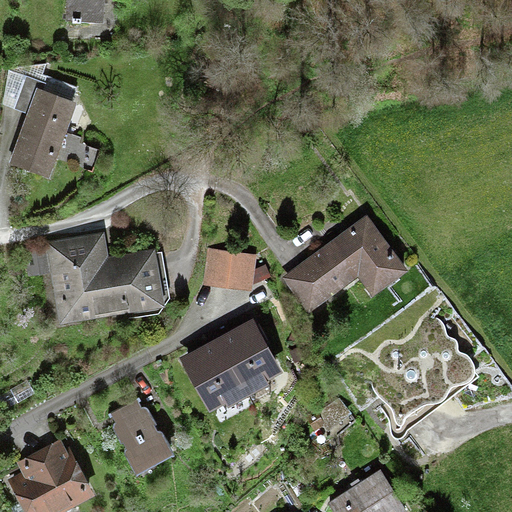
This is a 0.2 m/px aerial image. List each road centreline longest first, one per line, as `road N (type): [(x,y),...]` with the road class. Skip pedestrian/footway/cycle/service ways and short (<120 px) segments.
road 1 (residential): [(0,238),(88,221),(162,179),(187,178),(233,190),(288,243)]
road 2 (residential): [(0,435),(226,314)]
